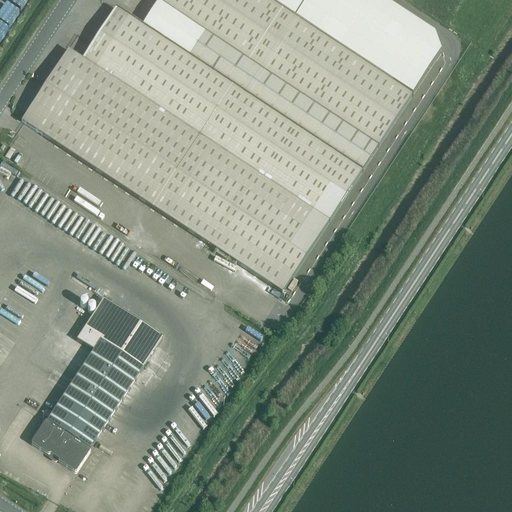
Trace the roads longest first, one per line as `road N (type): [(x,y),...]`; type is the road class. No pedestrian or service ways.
road 1 (primary): [(263,511),(511,129)]
road 2 (unknown): [(71,251),(154,300),(195,331),(197,345),(100,509)]
road 3 (unknown): [(0,408),(19,396),(48,346),(71,251)]
road 4 (unclassified): [(0,105),(70,0)]
